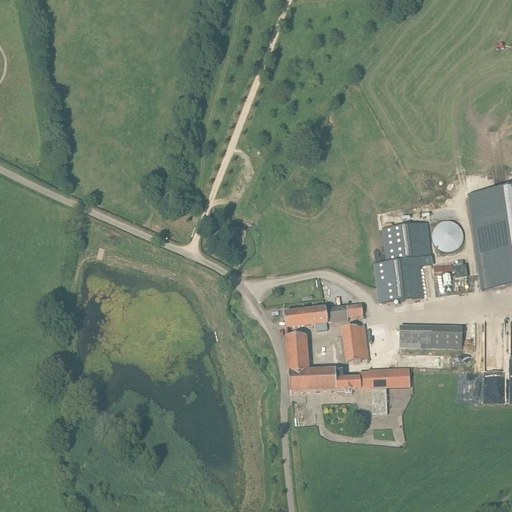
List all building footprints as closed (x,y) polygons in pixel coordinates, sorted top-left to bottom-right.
[(511,192),(470,198),(471,207),(483,297),(511,293),(511,192)] [(451,224),(445,223),(439,226),(434,230),(432,236),(432,243),(435,249),(440,253),(446,255),(452,254),(458,250),(462,245),(463,238),(461,232),(457,227),(451,224)] [(382,229),(386,263),(419,260),(431,259),(428,225),(382,229)] [(386,263),(374,265),(374,268),(377,288),(379,305),(424,299),(420,270),(433,268),(431,259),(419,260),(386,263)] [(453,280),(466,278),(464,266),(451,268),(453,280)] [(426,298),(438,297),(436,285),(425,287),(426,298)] [(325,312),(304,315),(306,330),(327,327),(327,325),(348,323),(348,321),(363,319),(361,306),(325,312)] [(293,316),(284,317),(285,330),(285,332),(306,330),(304,315),(293,316)] [(372,326),(341,332),(345,364),(368,361),(378,360),(372,326)] [(399,350),(431,350),(461,351),(462,329),(431,329),(399,328),(399,350)] [(305,338),(286,339),(288,375),(307,374),(305,338)] [(431,366),(441,367),(442,358),(431,358),(431,366)] [(307,374),(288,375),(289,395),(345,392),(345,396),(351,395),(351,392),(358,392),(371,391),(372,417),(382,416),(387,416),(386,390),(410,389),(409,371),(369,373),(369,375),(358,375),(358,380),(343,381),(343,372),(336,372),(307,375),(307,374)]
